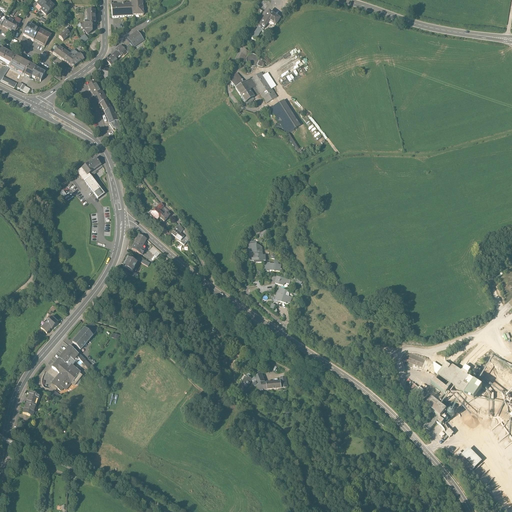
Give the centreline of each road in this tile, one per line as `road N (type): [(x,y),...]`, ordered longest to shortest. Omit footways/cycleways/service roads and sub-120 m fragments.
road 1 (track): [(255,235),(287,190),(328,160),(427,155),(511,132)]
road 2 (secondary): [(121,220),(106,276),(22,381),(0,476)]
road 3 (residential): [(214,290),(187,232),(143,183),(89,67)]
road 4 (secondary): [(284,338),(395,419),(469,511)]
road 5 (secondary): [(511,39),(444,30),(348,0)]
road 6 (residential): [(284,338),(282,326),(248,294),(246,251),(255,235)]
